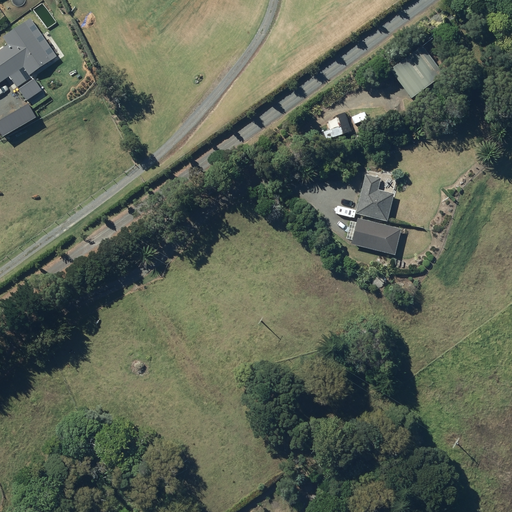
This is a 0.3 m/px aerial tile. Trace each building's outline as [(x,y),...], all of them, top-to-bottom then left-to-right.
[(0,81),(9,75),(26,101),(42,90),(31,74),(58,56),(31,17),(3,36),(8,45),(0,50),(0,81)] [(390,69),(412,98),(444,74),(422,45),(390,69)] [(28,103),(0,119),(0,131),(3,136),(36,117),(28,103)] [(356,214),(387,221),(394,194),(378,190),(381,177),(366,174),(356,214)] [(351,244),(395,255),(401,229),(358,218),(351,244)]
